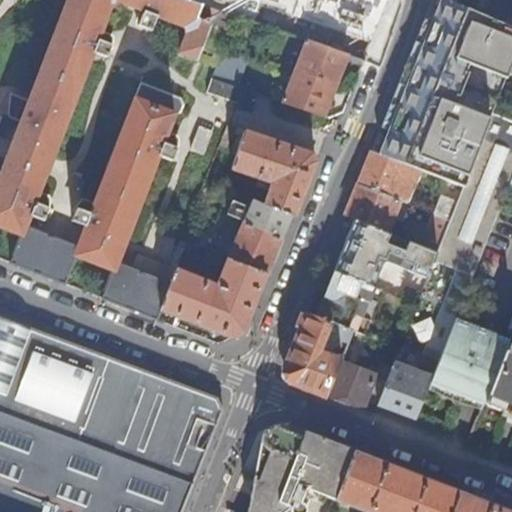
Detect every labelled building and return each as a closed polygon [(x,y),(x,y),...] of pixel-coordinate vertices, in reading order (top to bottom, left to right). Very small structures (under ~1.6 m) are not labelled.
[(102,297),(157,318),(161,310),(171,282),(155,276),(160,263),(137,254),(132,267),(118,261),(159,155),(173,160),(178,148),(164,142),(175,114),(181,112),(184,104),(181,98),(142,83),(91,212),(77,207),(72,221),(86,226),(78,246),(65,241),(69,229),(47,220),(42,232),(31,228),(34,221),(30,219),(31,215),(46,220),(50,207),(36,202),(50,167),(94,53),(108,58),(113,46),(99,40),(107,20),(106,19),(111,5),(116,0),(119,0),(127,2),(126,4),(144,12),(139,26),(153,31),(158,17),(175,24),(176,21),(186,26),(186,35),(180,52),(197,59),(211,24),(197,19),(202,5),(187,0),(68,0),(9,152),(0,175),(0,226),(21,235),(10,262),(65,283),(76,256),(112,271),(102,297)] [(187,0),(202,5),(209,7),(221,11),(224,0),(187,0)] [(237,0),(224,0),(221,11),(232,15),(237,0)] [(465,187),(494,113),(511,66),(511,24),(457,2),(451,0),(444,0),(383,153),(422,169),(465,187)] [(221,11),(209,7),(206,15),(231,25),(234,16),(232,15),(221,11)] [(229,31),(211,24),(197,59),(217,67),(217,66),(218,66),(224,47),(229,31)] [(348,55),(308,41),(296,72),(336,86),(348,55)] [(241,89),(253,57),(224,47),(218,66),(217,66),(217,67),(213,80),(241,89)] [(336,86),(296,72),(284,103),(324,116),(336,86)] [(238,103),(243,89),(241,89),(213,80),(208,93),(238,103)] [(420,304),(390,379),(380,404),(417,419),(428,390),(453,330),(507,192),(511,180),(511,120),(494,113),(465,187),(459,203),(453,219),(440,252),(430,277),(424,293),(420,304)] [(269,196),(266,205),(269,206),(292,215),(295,216),(305,190),(317,161),(313,154),(245,131),(232,168),(251,175),(246,188),(269,196)] [(402,200),(409,202),(422,169),(383,153),(374,150),(367,166),(360,183),(402,200)] [(357,218),(389,231),(402,200),(360,183),(353,200),(347,215),(357,218)] [(445,197),(438,214),(453,219),(459,203),(445,197)] [(189,235),(197,216),(172,207),(165,225),(189,235)] [(437,213),(424,245),(440,252),(453,219),(438,214),(437,213)] [(357,218),(336,270),(374,285),(375,286),(385,262),(390,261),(430,277),(440,252),(424,245),(410,240),(406,250),(390,243),(389,242),(388,239),(391,232),(389,231),(357,218)] [(229,258),(229,259),(268,275),(276,255),(283,238),(260,228),(244,221),(229,258)] [(175,256),(180,259),(184,248),(187,241),(188,238),(183,235),(175,256)] [(198,253),(200,246),(187,241),(184,248),(198,253)] [(209,282),(176,269),(176,270),(171,282),(161,310),(232,337),(245,332),(257,303),(268,275),(229,259),(218,286),(213,284),(215,279),(211,277),(209,282)] [(176,270),(160,263),(155,276),(171,282),(176,270)] [(317,316),(356,331),(368,300),(373,299),(376,298),(378,294),(377,290),(374,287),(374,285),(336,270),(317,316)] [(407,287),(403,297),(420,304),(424,293),(407,287)] [(329,396),(344,361),(356,331),(317,316),(308,312),(287,367),(292,381),(306,387),(329,396)] [(0,511),(180,511),(218,423),(223,410),(217,398),(0,317),(0,511)] [(502,362),(506,351),(453,330),(428,390),(481,412),(486,402),(502,362)] [(486,403),(511,412),(511,352),(511,350),(511,342),(486,403)] [(365,409),(368,401),(378,374),(344,361),(329,396),(354,405),(365,409)] [(378,374),(368,401),(380,405),(380,404),(390,379),(378,374)] [(309,511),(317,492),(337,500),(338,501),(358,450),(326,438),(299,428),(297,432),(274,423),(272,423),(269,424),(266,428),(250,511),(309,511)] [(358,450),(338,501),(367,511),(511,511),(511,510),(500,506),(398,466),(358,450)]
